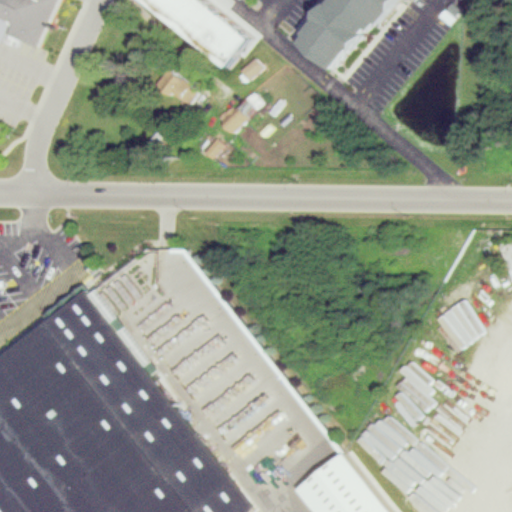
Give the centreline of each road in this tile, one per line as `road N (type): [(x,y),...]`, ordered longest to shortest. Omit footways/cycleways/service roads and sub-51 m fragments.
road 1 (residential): [(0,192),(511,200)]
road 2 (residential): [(32,192),(36,140),(99,0)]
